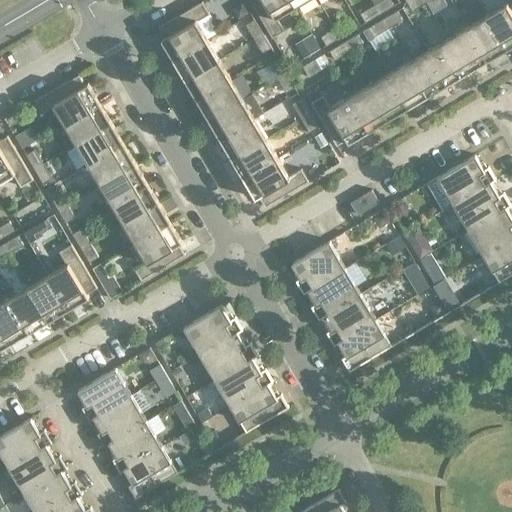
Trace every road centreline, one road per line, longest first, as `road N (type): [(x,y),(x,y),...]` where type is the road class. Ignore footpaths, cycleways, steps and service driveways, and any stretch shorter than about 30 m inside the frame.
road 1 (residential): [(232,254),(481,112),(495,108),(511,121)]
road 2 (residential): [(232,254),(102,30)]
road 3 (residential): [(39,378),(232,254)]
road 4 (residential): [(340,431),(232,254)]
road 5 (unclassified): [(340,431),(511,331)]
road 6 (residential): [(121,511),(39,378)]
road 7 (unclassified): [(206,511),(340,431)]
road 8 (residential): [(0,96),(102,30)]
